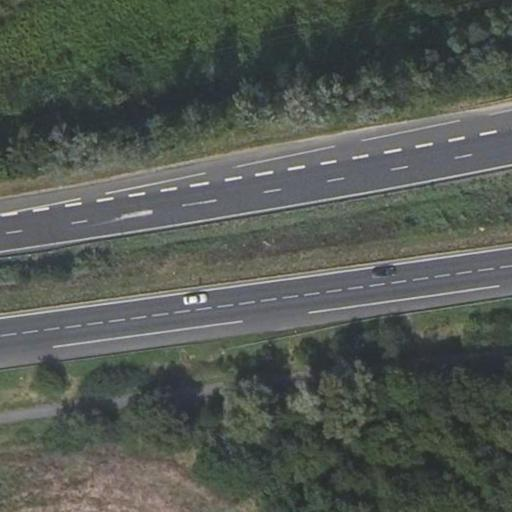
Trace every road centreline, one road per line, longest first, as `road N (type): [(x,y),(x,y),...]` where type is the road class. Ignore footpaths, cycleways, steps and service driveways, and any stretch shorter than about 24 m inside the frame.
road 1 (trunk): [(511,145),(0,231)]
road 2 (trunk): [(0,338),(511,266)]
